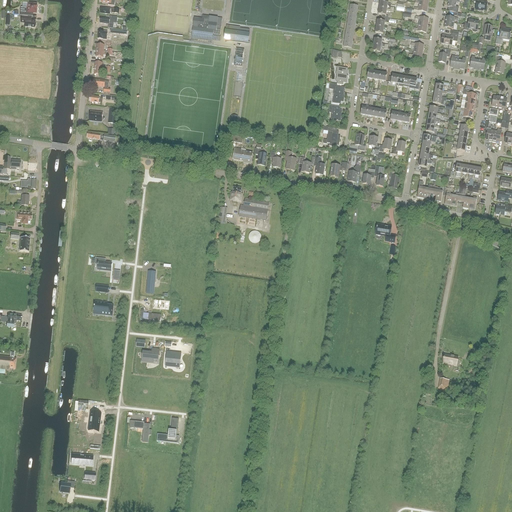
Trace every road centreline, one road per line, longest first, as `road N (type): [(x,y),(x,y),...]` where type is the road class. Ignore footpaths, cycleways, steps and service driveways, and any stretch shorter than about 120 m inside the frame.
road 1 (unclassified): [(405,203),(147,161)]
road 2 (residential): [(147,161),(127,333)]
road 3 (residential): [(28,310),(40,144)]
road 4 (tertiary): [(76,149),(93,0)]
